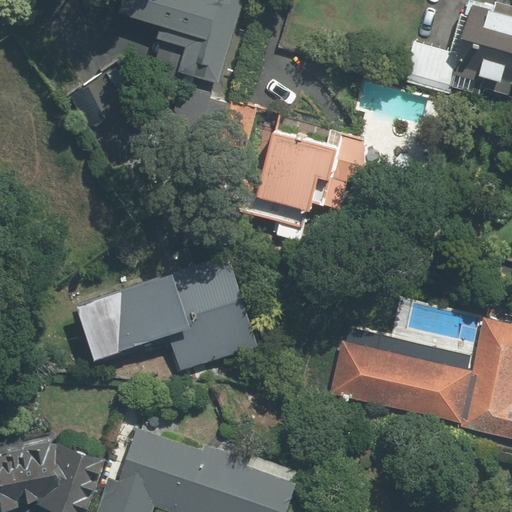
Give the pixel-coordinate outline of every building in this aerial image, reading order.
[(121,0),(118,11),(161,22),(154,48),(187,56),(183,72),(228,84),(249,5),(250,0),(121,0)] [(511,0),(510,9),(471,0),(470,0),(458,51),(416,41),(408,74),(507,98),(509,90),(511,90),(511,0)] [(223,174),(241,105),(177,89),(159,157),(223,174)] [(373,134),(263,105),(251,152),(271,157),(264,183),(343,204),(352,169),(363,172),(373,134)] [(261,335),(231,246),(69,301),(89,359),(185,327),(195,357),(261,335)] [(511,347),(480,341),(473,370),(351,343),(339,396),(511,433),(511,347)] [(297,511),(309,474),(143,424),(125,481),(107,490),(100,511),(160,511),(162,510),(169,511),(297,511)] [(72,511),(89,511),(109,443),(63,431),(59,446),(5,449),(4,434),(0,434),(0,483),(51,480),(45,504),(72,511)]
